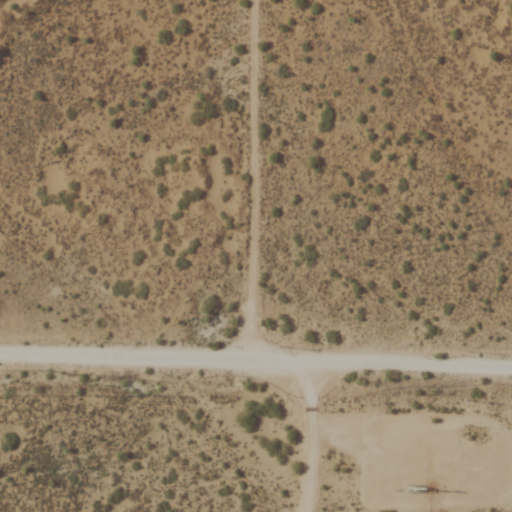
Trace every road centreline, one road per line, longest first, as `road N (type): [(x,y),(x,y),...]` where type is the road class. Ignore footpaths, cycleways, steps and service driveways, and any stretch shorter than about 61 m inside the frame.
road 1 (residential): [(511,362),(0,352)]
road 2 (residential): [(250,357),(247,0)]
